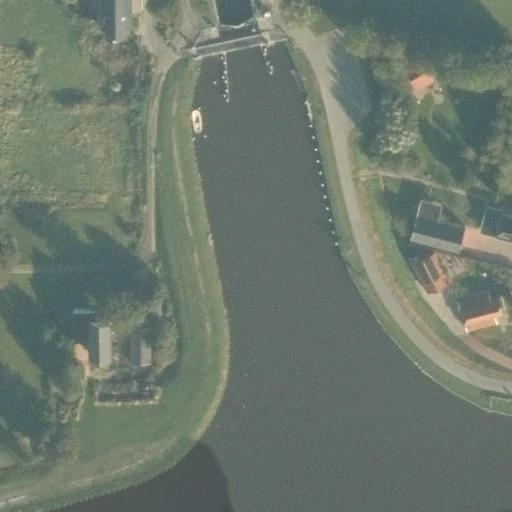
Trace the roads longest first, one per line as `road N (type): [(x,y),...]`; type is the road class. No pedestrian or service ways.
road 1 (track): [(152,122),(180,173),(211,331),(200,410),(147,460),(0,502)]
road 2 (unclassified): [(316,52),(369,258),(425,348),(477,380),(511,386)]
road 3 (residential): [(173,52),(156,81),(152,242),(143,259),(0,268)]
road 4 (residential): [(173,52),(294,30),(316,52)]
